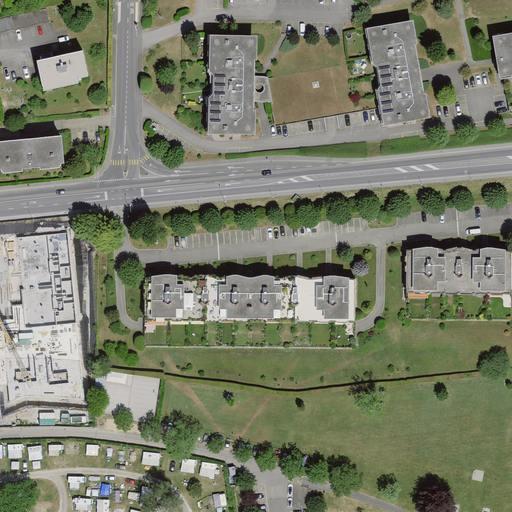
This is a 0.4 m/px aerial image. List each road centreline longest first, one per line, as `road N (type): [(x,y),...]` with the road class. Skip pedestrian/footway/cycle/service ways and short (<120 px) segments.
road 1 (residential): [(479,91),(484,123),(224,148),(126,108)]
road 2 (primary): [(122,193),(511,159)]
road 3 (residential): [(0,433),(153,440),(271,475)]
road 4 (residential): [(345,14),(201,17),(128,43)]
road 5 (primary): [(122,193),(0,206)]
